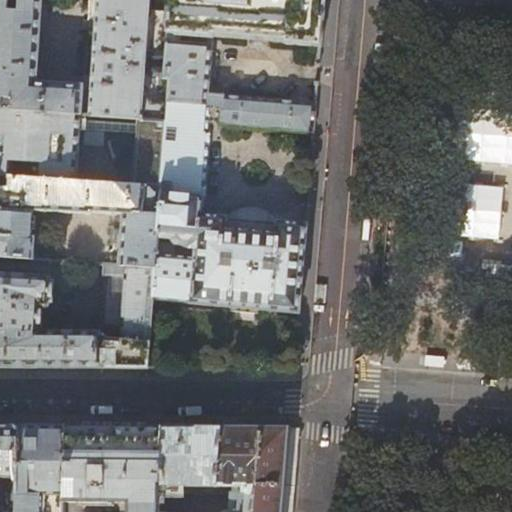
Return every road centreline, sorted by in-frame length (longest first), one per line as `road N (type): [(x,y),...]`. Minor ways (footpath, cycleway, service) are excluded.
road 1 (residential): [(362,0),(329,400)]
road 2 (residential): [(329,400),(0,397)]
road 3 (residential): [(511,412),(329,400)]
